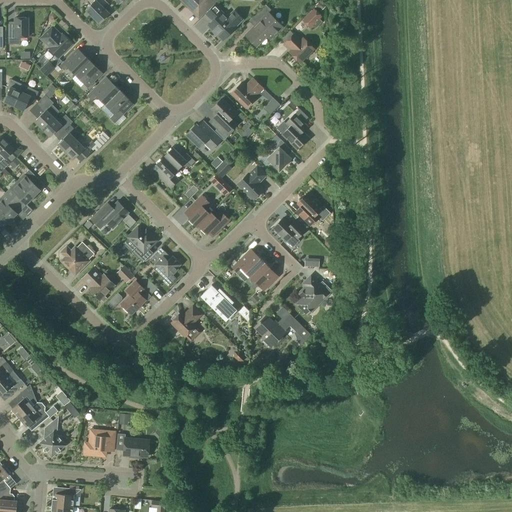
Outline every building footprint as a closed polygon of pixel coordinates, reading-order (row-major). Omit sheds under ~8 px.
[(99,24),(108,14),(103,8),(108,3),(104,0),(87,0),(92,4),(85,10),(99,24)] [(180,0),(198,18),(215,0),(180,0)] [(321,12),(326,7),(320,1),(315,6),(321,12)] [(227,17),(220,10),(221,8),(216,3),(205,14),(212,22),(207,27),(222,41),(236,27),(243,20),(234,10),(227,17)] [(269,40),(282,27),(279,25),(279,22),(275,19),(273,18),(268,13),(271,10),(265,5),(248,21),(254,27),(245,36),(256,47),(266,37),(269,40)] [(315,29),(322,22),(320,19),(322,17),(314,9),(302,21),(310,29),(312,27),(315,29)] [(7,45),(20,44),(20,37),(27,37),(27,18),(15,18),(15,22),(7,22),(7,45)] [(62,34),(61,36),(52,27),(41,38),(50,47),(48,49),(58,58),(72,44),(62,34)] [(301,40),(294,34),(283,44),(291,51),(289,53),(299,64),(314,49),(303,38),(301,40)] [(75,76),(89,61),(77,49),(60,66),(64,70),(67,67),(75,76)] [(47,77),(55,68),(49,61),(40,69),(47,77)] [(89,61),(75,76),(88,88),(102,74),(89,61)] [(105,105),(119,91),(105,77),(87,96),(92,101),(96,97),(105,105)] [(264,89),(252,78),(244,86),(241,83),(231,93),(246,108),(256,98),(255,97),(264,89)] [(13,107),(23,85),(11,79),(5,93),(7,94),(3,102),(13,107)] [(31,104),(32,103),(34,102),(35,100),(38,92),(23,85),(13,107),(23,111),(27,103),(28,104),(31,104)] [(119,91),(105,105),(114,114),(110,118),(115,123),(133,105),(119,91)] [(33,115),(49,100),(45,95),(29,111),(33,115)] [(270,115),(280,105),(273,98),(264,110),(270,115)] [(217,114),(211,118),(218,125),(215,127),(226,138),(233,130),(232,129),(237,124),(232,119),(236,114),(221,99),(211,109),(217,114)] [(55,116),(59,112),(52,105),(53,103),(49,100),(33,115),(37,119),(34,122),(42,130),(55,116)] [(297,150),(308,139),(298,128),(308,118),(299,109),(284,124),(288,128),(282,135),(297,150)] [(62,123),(55,116),(42,130),(49,137),(53,134),(56,138),(69,125),(72,122),(67,117),(62,123)] [(221,140),(202,122),(198,127),(196,125),(186,134),(199,148),(204,143),(211,150),(221,140)] [(73,129),(69,125),(56,138),(60,142),(57,145),(65,153),(79,139),(78,138),(76,141),(69,133),(73,129)] [(106,135),(99,143),(104,147),(111,139),(106,135)] [(0,173),(16,158),(11,153),(14,150),(1,136),(0,136),(0,154),(2,156),(0,157),(0,173)] [(79,139),(65,153),(73,160),(76,157),(81,163),(92,152),(90,150),(91,149),(93,151),(94,150),(96,151),(99,149),(91,141),(86,146),(79,139)] [(279,171),(287,162),(287,156),(292,152),(281,140),(273,147),(276,150),(267,159),(279,171)] [(164,157),(177,170),(180,167),(189,167),(194,162),(186,154),(182,158),(172,148),(164,157)] [(177,170),(164,157),(155,165),(158,168),(154,173),(170,188),(178,180),(173,175),(178,170),(177,170)] [(222,179),(232,168),(224,160),(214,171),(222,179)] [(267,176),(256,165),(248,173),(236,185),(252,201),(256,197),(258,198),(261,194),(261,192),(264,189),(259,184),(267,176)] [(33,197),(40,190),(44,186),(29,170),(17,182),(33,197)] [(217,175),(211,181),(218,188),(224,182),(217,175)] [(26,205),(33,197),(17,182),(6,193),(21,209),(26,205)] [(189,191),(193,195),(197,191),(193,187),(189,191)] [(17,213),(21,209),(6,193),(0,199),(0,211),(10,221),(17,214),(17,213)] [(312,198),(307,194),(297,204),(300,207),(295,212),(310,227),(320,217),(317,214),(322,209),(318,204),(318,203),(313,197),(312,198)] [(193,205),(185,214),(189,218),(188,219),(197,228),(198,226),(209,215),(209,214),(204,210),(210,204),(202,197),(193,205)] [(128,212),(118,202),(113,207),(107,202),(90,220),(100,230),(107,223),(112,228),(128,212)] [(3,228),(10,221),(0,211),(0,230),(2,228),(3,228)] [(209,215),(198,226),(206,234),(208,233),(212,237),(229,221),(221,213),(216,218),(210,213),(209,214),(209,215)] [(290,225),(283,218),(273,228),(286,242),(291,236),(296,241),(306,231),(295,219),(290,225)] [(88,221),(84,225),(88,229),(92,225),(88,221)] [(144,233),(138,227),(127,238),(137,247),(132,252),(143,263),(153,253),(149,249),(157,241),(146,230),(144,233)] [(334,254),(335,240),(330,236),(325,239),(324,244),(334,254)] [(86,247),(82,242),(76,248),(75,247),(71,250),(67,245),(59,253),(64,258),(60,261),(75,276),(90,261),(88,260),(94,254),(93,254),(95,252),(88,245),(86,247)] [(171,258),(161,248),(149,260),(159,270),(158,271),(163,277),(165,275),(168,278),(171,274),(173,276),(178,270),(177,269),(181,265),(172,257),(171,258)] [(250,249),(232,268),(237,273),(245,282),(246,281),(250,277),(264,263),(250,249)] [(305,258),(304,266),(319,267),(319,259),(305,258)] [(264,263),(250,277),(264,291),(278,277),(264,263)] [(126,284),(134,276),(124,265),(116,274),(126,284)] [(103,276),(93,266),(81,279),(90,288),(89,290),(99,301),(114,285),(104,275),(103,276)] [(151,294),(157,289),(144,276),(139,282),(151,294)] [(307,316),(314,309),(329,294),(311,276),(302,284),(305,287),(298,294),(301,297),(295,304),(307,316)] [(131,315),(144,302),(138,296),(144,290),(136,281),(126,291),(130,295),(121,304),(124,307),(124,312),(128,312),(131,315)] [(218,292),(211,285),(203,294),(228,319),(237,310),(231,305),(234,302),(221,290),(218,292)] [(255,294),(250,299),(255,304),(263,296),(260,293),(257,296),(255,294)] [(203,315),(192,305),(183,314),(181,312),(171,323),(185,337),(186,337),(191,342),(201,332),(195,327),(196,326),(194,324),(203,315)] [(249,323),(249,312),(244,306),(238,312),(249,323)] [(286,332),(285,331),(290,326),(295,332),(294,333),(300,346),(305,341),(311,335),(304,328),(290,314),(283,321),(281,319),(277,323),(275,321),(273,323),(266,316),(254,328),(263,336),(261,338),(271,347),(286,332)] [(234,352),(234,358),(238,362),(244,362),(244,356),(240,352),(234,352)] [(0,381),(6,376),(13,371),(6,362),(2,357),(0,358),(0,381)] [(41,377),(47,371),(40,364),(34,370),(41,377)] [(6,376),(0,381),(0,396),(8,389),(12,395),(25,384),(20,379),(13,385),(6,376)] [(37,402),(37,403),(30,384),(25,389),(15,398),(19,403),(11,410),(18,418),(37,402)] [(42,403),(37,403),(37,402),(18,418),(25,427),(35,419),(39,425),(49,417),(44,411),(45,407),(42,403)] [(70,403),(65,407),(68,411),(73,407),(70,403)] [(128,425),(129,414),(120,414),(120,424),(128,425)] [(43,439),(39,443),(51,457),(65,445),(61,441),(62,437),(57,436),(57,435),(58,417),(44,428),(43,439)] [(113,451),(115,432),(90,429),(89,442),(84,442),(82,456),(106,458),(107,451),(113,451)] [(117,434),(116,451),(123,451),(123,455),(129,456),(142,458),(142,457),(147,457),(148,441),(125,439),(125,435),(117,434)] [(0,492),(10,489),(2,480),(8,475),(5,471),(5,468),(2,465),(0,466),(0,492)] [(52,500),(51,506),(72,507),(73,495),(73,489),(60,488),(60,494),(55,494),(54,499),(54,500),(52,500)] [(0,510),(14,511),(17,511),(18,509),(16,507),(16,501),(14,501),(14,497),(12,494),(10,494),(10,489),(0,492),(0,510)] [(165,510),(165,502),(151,500),(151,508),(157,509),(156,511),(164,511),(164,509),(165,510)]
